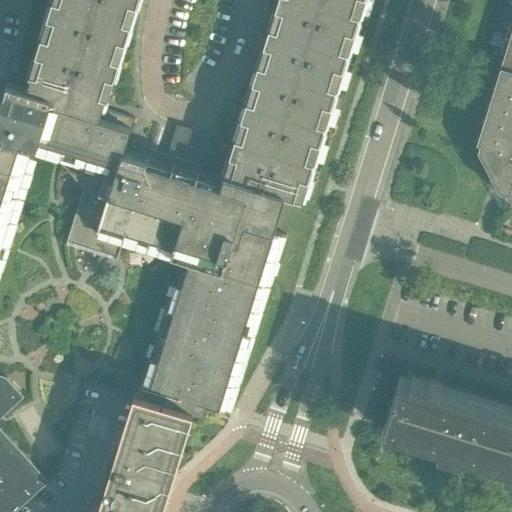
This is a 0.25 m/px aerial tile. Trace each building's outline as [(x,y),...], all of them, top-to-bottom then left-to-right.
[(0,249),(18,193),(24,171),(32,148),(36,149),(38,144),(61,152),(59,156),(59,158),(58,161),(83,188),(82,193),(67,239),(65,244),(66,245),(68,240),(116,256),(115,260),(117,260),(123,242),(124,236),(172,251),(171,256),(172,256),(176,257),(178,258),(185,260),(147,382),(142,381),(138,393),(173,404),(194,411),(206,414),(209,404),(223,408),(278,232),(274,230),(285,195),(302,201),(304,193),(363,0),(277,0),(223,175),(221,182),(198,174),(201,167),(193,161),(185,158),(186,154),(169,148),(168,153),(153,151),(150,151),(148,154),(147,158),(124,151),(125,147),(135,118),(103,108),(106,99),(107,100),(138,0),(52,0),(29,76),(31,76),(27,89),(7,83),(0,104),(0,249)] [(511,153),(511,29),(477,142),(480,143),(478,150),(493,179),(490,180),(497,193),(505,196),(511,198),(511,159),(508,158),(509,152),(511,153)] [(0,509),(2,511),(14,511),(49,480),(0,427),(0,417),(24,396),(5,376),(0,373),(0,509)] [(511,412),(399,378),(385,422),(511,461),(511,412)] [(162,511),(174,475),(174,474),(194,411),(173,404),(138,393),(134,392),(134,393),(122,433),(131,435),(128,446),(115,442),(112,455),(109,460),(107,465),(107,466),(122,470),(76,511),(162,511)]
